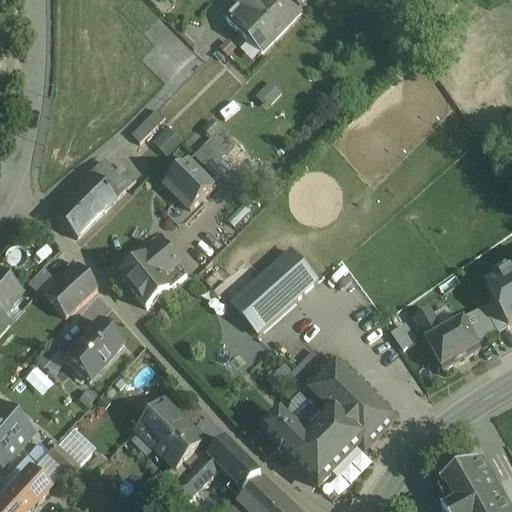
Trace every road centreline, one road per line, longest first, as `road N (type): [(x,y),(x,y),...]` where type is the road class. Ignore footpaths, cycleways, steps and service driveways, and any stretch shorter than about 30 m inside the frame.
road 1 (residential): [(310,511),(10,178)]
road 2 (secondary): [(374,511),(414,453),(511,384)]
road 3 (residential): [(10,178),(29,95),(33,0)]
